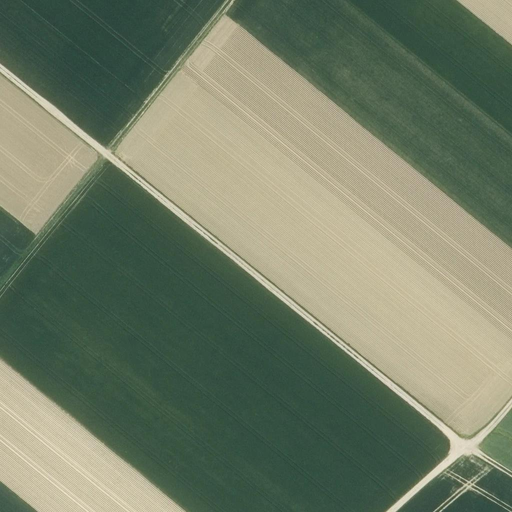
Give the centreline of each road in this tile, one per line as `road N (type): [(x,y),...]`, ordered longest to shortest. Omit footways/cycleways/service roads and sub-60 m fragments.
road 1 (track): [(0,69),(511,476)]
road 2 (track): [(231,0),(105,154)]
road 3 (track): [(391,511),(479,441),(511,401)]
